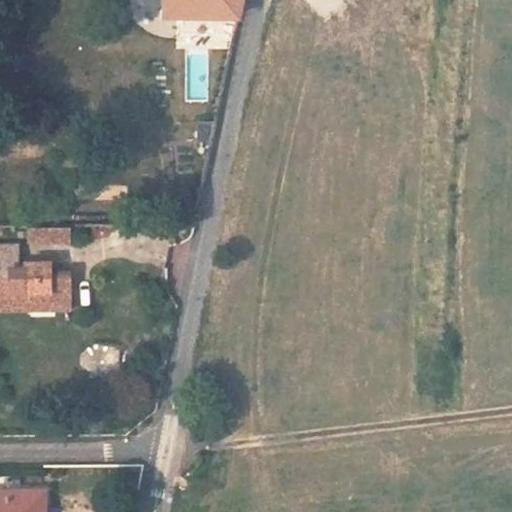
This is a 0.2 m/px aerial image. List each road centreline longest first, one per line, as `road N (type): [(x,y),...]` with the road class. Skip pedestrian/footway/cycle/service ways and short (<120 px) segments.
road 1 (residential): [(171,450),(261,0)]
road 2 (residential): [(171,450),(0,451)]
